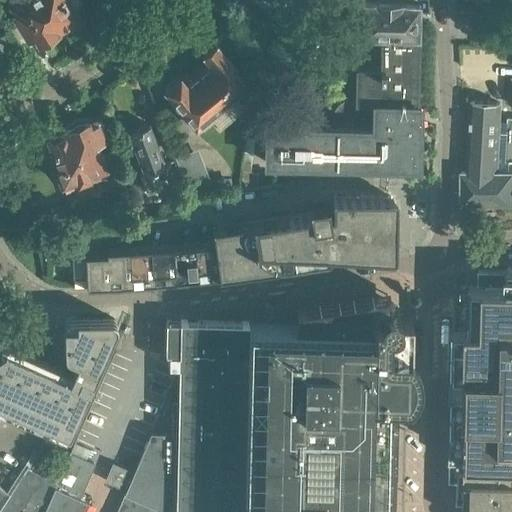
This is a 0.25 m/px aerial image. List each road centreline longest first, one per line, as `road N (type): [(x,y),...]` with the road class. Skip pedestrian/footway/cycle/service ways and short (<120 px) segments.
road 1 (residential): [(0,266),(36,290),(71,299),(272,289),(430,269)]
road 2 (unknown): [(256,290),(257,302),(198,324),(203,419),(328,402),(313,319),(275,300)]
road 3 (residential): [(439,511),(426,365),(430,269)]
road 4 (residential): [(442,236),(444,0)]
road 5 (residential): [(162,0),(73,79),(0,107)]
